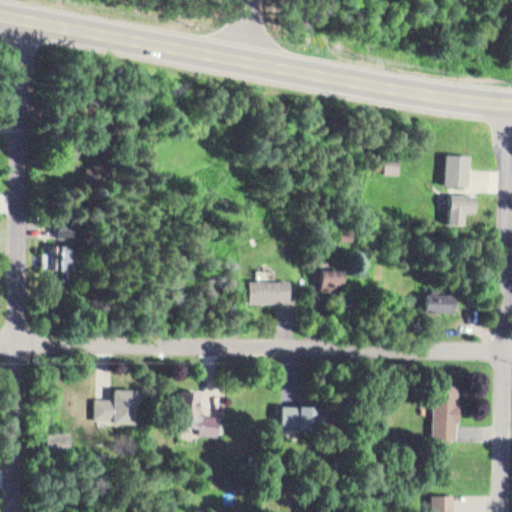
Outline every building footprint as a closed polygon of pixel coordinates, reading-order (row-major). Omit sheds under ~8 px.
[(446,152),(445,181),(468,182),(469,152),(446,152)] [(388,154),(387,169),(400,169),(400,154),(388,154)] [(93,162),(93,192),(114,192),(114,162),(93,162)] [(476,192),(451,191),(449,220),(467,221),(467,206),(476,206),(476,192)] [(58,222),(58,241),(49,241),(50,271),(72,270),(72,235),(82,235),(82,222),(58,222)] [(318,266),(318,289),(342,290),(342,267),(318,266)] [(248,277),(247,300),(277,301),(277,297),(289,298),(290,278),(248,277)] [(457,289),(456,310),(421,309),(421,282),(440,282),(440,289),(457,289)] [(457,399),(457,383),(434,382),(434,437),(456,437),(456,420),(459,420),(460,399),(457,399)] [(96,395),(96,416),(116,416),(116,419),(136,419),(137,386),(115,385),(115,395),(96,395)] [(202,389),(200,411),(223,413),(220,435),(183,431),(184,423),(176,422),(180,387),(202,389)] [(282,402),(281,426),(320,427),(321,403),(282,402)] [(49,429),(50,452),(72,452),(72,429),(49,429)] [(438,511),(439,492),(453,492),(452,511),(438,511)]
